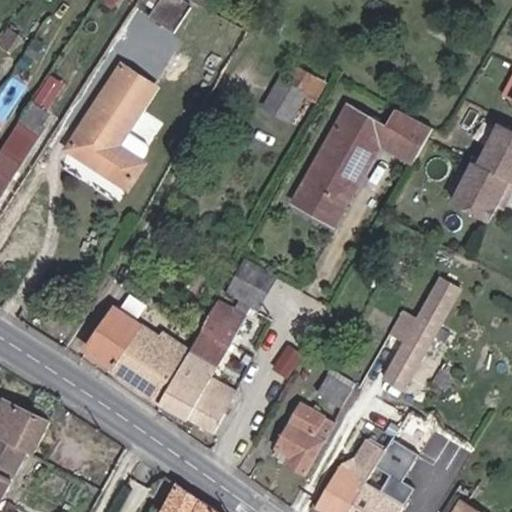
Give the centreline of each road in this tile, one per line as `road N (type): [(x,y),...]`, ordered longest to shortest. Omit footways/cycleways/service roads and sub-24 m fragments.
road 1 (tertiary): [(256,511),(0,337)]
road 2 (unknown): [(206,476),(310,311)]
